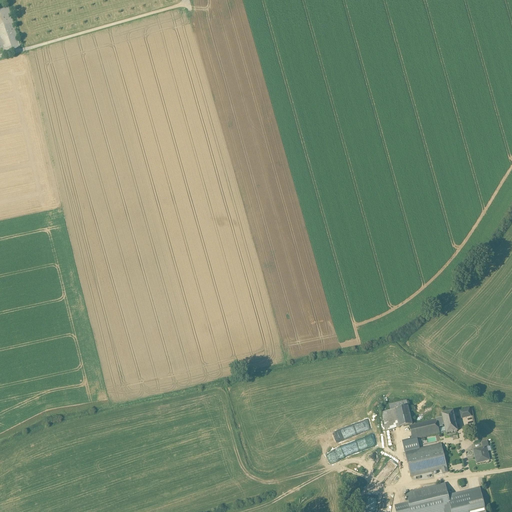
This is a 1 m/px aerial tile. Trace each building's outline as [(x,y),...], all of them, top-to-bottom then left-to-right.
[(407,402),(390,406),(391,411),(395,410),(409,408),(407,402)] [(409,408),(395,410),(399,428),(412,426),(409,408)] [(391,411),(382,413),(386,431),(399,428),(395,410),(391,411)] [(453,414),(443,416),(445,428),(447,435),(450,434),(451,436),(453,435),(453,433),(457,433),(453,414)] [(444,420),(437,421),(439,430),(445,428),(444,420)] [(437,421),(410,428),(413,441),(413,442),(417,441),(440,435),(439,430),(437,421)] [(413,441),(403,443),(405,453),(419,450),(419,449),(417,441),(413,442),(413,441)] [(419,450),(405,453),(411,478),(442,470),(443,474),(448,473),(447,469),(441,444),(419,449),(419,450)] [(483,448),(474,450),(475,455),(476,455),(478,463),(489,461),(486,448),(486,447),(483,448)] [(445,484),(406,493),(408,503),(395,506),(395,511),(451,511),(449,499),(445,484)] [(474,503),(467,505),(468,511),(485,511),(480,491),(471,493),(474,503)] [(471,493),(449,499),(451,511),(468,511),(467,505),(474,503),(471,493)]
